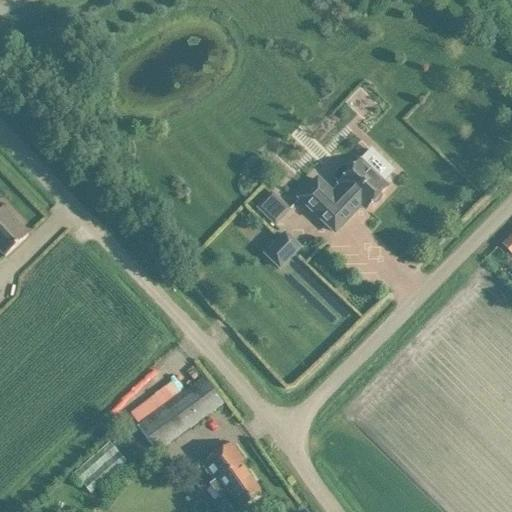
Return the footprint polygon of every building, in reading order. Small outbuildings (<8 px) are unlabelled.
[(365,209),(387,187),(360,162),(350,172),(344,167),(341,167),(333,175),(333,178),(339,184),(342,187),(334,196),(317,180),(299,198),(335,233),(353,214),(351,213),(360,204),(365,209)] [(289,211),(272,194),(258,209),(275,225),(289,211)] [(28,236),(2,209),(0,211),(0,252),(5,258),(28,236)] [(299,248),(285,235),(265,255),(280,269),(299,248)] [(511,235),(502,245),(511,254),(511,235)] [(158,451),(223,405),(204,379),(139,426),(158,451)] [(202,465),(214,481),(209,484),(221,499),(229,494),(238,507),(259,492),(240,464),(243,462),(231,445),(206,462),(202,465)] [(82,478),(99,496),(133,465),(117,447),(82,478)]
